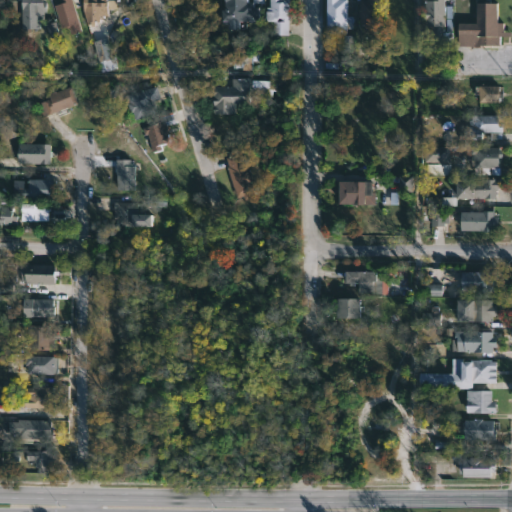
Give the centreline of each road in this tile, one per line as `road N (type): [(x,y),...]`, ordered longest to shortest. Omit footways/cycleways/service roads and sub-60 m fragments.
road 1 (secondary): [(511,498),(0,492)]
road 2 (residential): [(81,243),(79,511)]
road 3 (residential): [(311,0),(310,249)]
road 4 (residential): [(310,249),(511,254)]
road 5 (residential): [(161,0),(205,161)]
